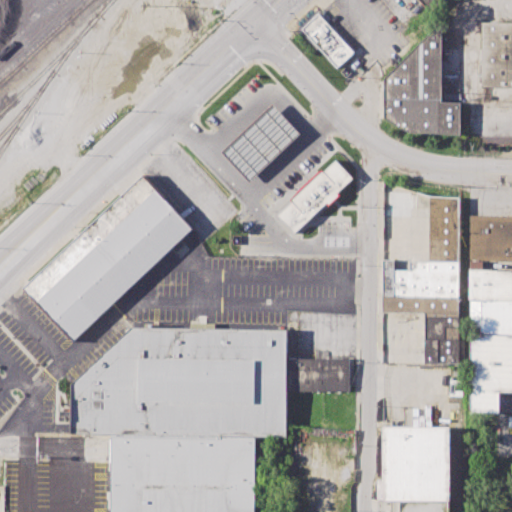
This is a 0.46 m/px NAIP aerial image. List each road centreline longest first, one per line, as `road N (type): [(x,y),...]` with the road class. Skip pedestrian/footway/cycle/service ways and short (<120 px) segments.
road 1 (residential): [(371,144),(364,511)]
road 2 (secondary): [(0,268),(255,30)]
road 3 (secondary): [(344,124),(410,162),(511,172)]
road 4 (secondary): [(255,30),(344,124)]
